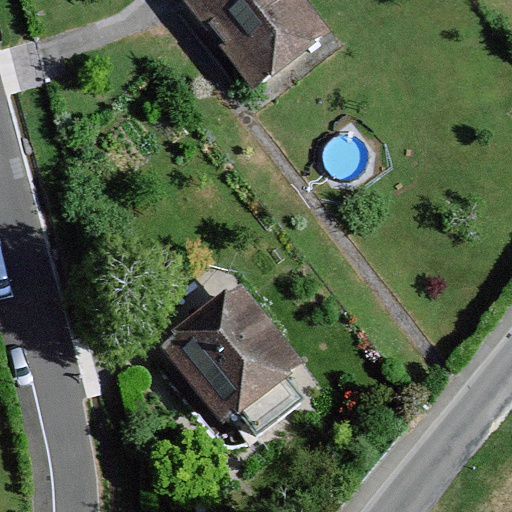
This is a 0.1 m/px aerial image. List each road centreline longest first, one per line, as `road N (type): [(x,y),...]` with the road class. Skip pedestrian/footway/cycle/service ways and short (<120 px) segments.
road 1 (residential): [(88,511),(0,151)]
road 2 (tertiary): [(396,511),(511,364)]
